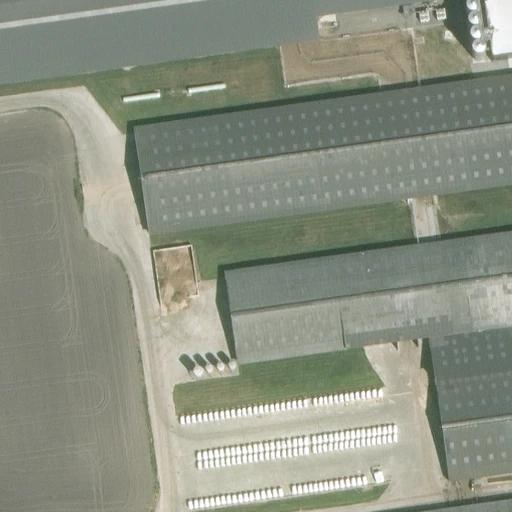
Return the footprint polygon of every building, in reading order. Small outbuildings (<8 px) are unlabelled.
[(511,0),(0,0),(0,56),(405,0),(511,0)] [(511,42),(511,36),(511,35),(511,0),(485,4),(493,62),(511,59),(511,42)] [(150,237),(511,186),(511,76),(135,129),(150,237)] [(450,484),(511,475),(511,235),(225,276),(238,367),(429,340),(450,484)] [(511,511),(511,501),(434,511),(511,511)]
